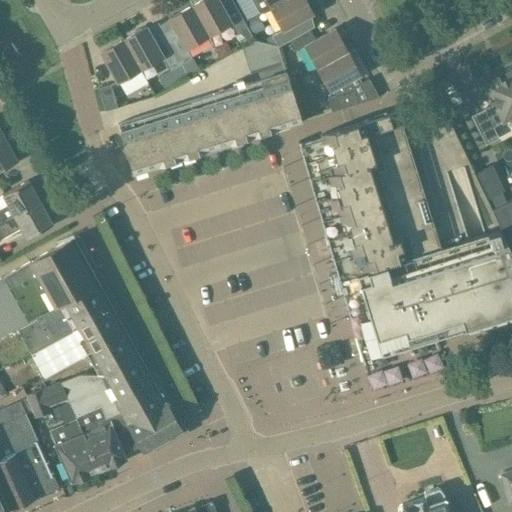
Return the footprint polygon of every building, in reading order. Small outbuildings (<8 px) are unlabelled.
[(217,0),(199,0),(191,5),(207,34),(229,21),(235,32),(246,26),(231,0),(225,0),(219,3),(217,0)] [(270,5),(279,0),(252,0),(260,12),(271,6),(270,5)] [(279,0),(270,5),(271,6),(283,29),(272,35),(278,46),(289,40),(299,34),(293,24),(313,13),(305,0),(279,0)] [(207,34),(191,5),(168,17),(179,37),(169,43),(180,63),(191,57),(185,46),(207,34)] [(253,36),(265,30),(258,17),(246,23),(253,36)] [(146,27),(122,40),(139,69),(161,56),(169,70),(180,63),(169,43),(158,49),(146,27)] [(305,45),(317,68),(347,51),(334,28),(315,39),(309,28),(299,34),(289,40),(295,50),(305,45)] [(268,56),(257,38),(239,50),(251,67),(268,56)] [(116,81),(139,69),(122,40),(100,52),(116,81)] [(214,48),(220,58),(229,54),(223,43),(214,48)] [(347,51),(317,68),(330,90),(332,89),(335,95),(354,89),(349,79),(359,73),(347,51)] [(511,70),(505,74),(507,77),(500,81),(498,77),(483,85),(490,99),(493,97),(498,107),(485,114),(483,109),(470,116),(485,145),(498,138),(492,128),(511,117),(511,70)] [(301,120),(285,71),(117,123),(132,173),(301,120)] [(105,110),(117,107),(110,84),(99,87),(105,110)] [(359,103),(354,89),(327,98),(332,112),(359,103)] [(299,141),(297,141),(361,363),(363,362),(363,359),(436,336),(511,313),(511,287),(508,273),(511,271),(511,253),(501,229),(440,248),(397,110),(319,135),(320,137),(299,143),(299,141)] [(6,138),(0,141),(0,169),(18,159),(6,138)] [(503,190),(490,164),(472,173),(485,199),(503,190)] [(0,207),(0,223),(40,202),(28,179),(2,194),(8,204),(0,207)] [(511,200),(492,209),(501,229),(511,253),(511,200)] [(264,201),(231,211),(237,231),(261,224),(266,239),(275,236),(264,201)] [(0,223),(0,239),(21,228),(27,238),(53,223),(40,202),(0,223)] [(212,256),(209,247),(202,250),(194,223),(171,230),(182,266),(212,256)] [(0,337),(17,328),(99,283),(74,237),(0,278),(0,337)] [(99,283),(17,328),(44,376),(86,353),(98,375),(105,375),(118,412),(121,410),(140,446),(143,451),(181,430),(99,283)] [(79,375),(60,382),(67,399),(75,417),(101,406),(108,421),(122,454),(140,446),(121,410),(118,412),(105,375),(98,375),(79,375)] [(49,405),(67,399),(60,382),(42,389),(41,387),(26,393),(35,417),(51,410),(49,405)] [(0,489),(9,509),(36,497),(36,496),(58,487),(25,413),(19,400),(0,408),(0,489)] [(101,406),(75,417),(81,433),(97,470),(124,458),(122,454),(108,421),(101,406)] [(97,470),(81,433),(75,417),(49,429),(71,481),(97,470)] [(511,499),(511,500),(511,468),(501,472),(511,500),(511,499)] [(441,491),(438,488),(425,492),(423,499),(402,506),(401,505),(396,511),(449,511),(445,497),(443,498),(441,491)] [(2,511),(9,509),(0,489),(0,511),(2,511)]
